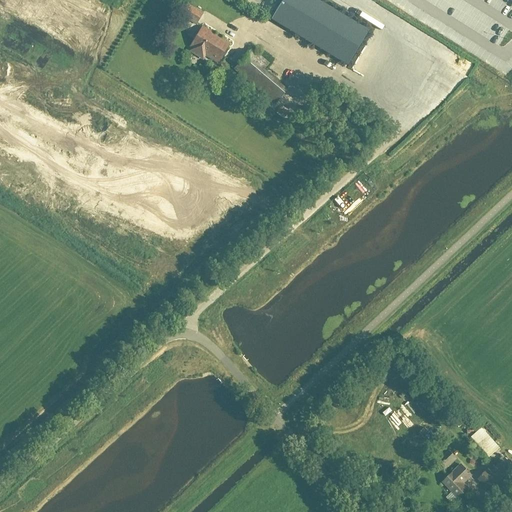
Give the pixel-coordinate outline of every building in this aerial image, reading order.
[(283,0),(271,20),(347,66),(368,31),(315,0),(283,0)] [(196,25),(203,14),(184,1),(177,14),(196,25)] [(204,57),(205,55),(218,63),(230,44),(203,27),(191,47),(193,48),(191,50),(192,52),(202,58),(204,57)] [(275,105),(287,91),(264,71),(269,64),(252,49),(246,55),(234,69),(275,105)] [(445,470),(457,459),(449,451),(437,462),(445,470)] [(463,484),(471,476),(461,465),(443,483),(459,499),(468,489),(463,484)] [(492,494),(501,486),(487,471),(478,479),(492,494)]
